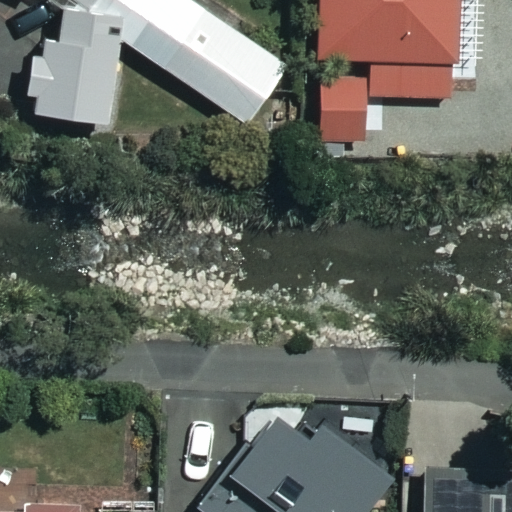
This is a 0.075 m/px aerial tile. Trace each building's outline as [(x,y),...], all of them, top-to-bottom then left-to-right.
[(57,49),(33,46),(23,122),(101,132),(112,44),(239,125),(281,60),(206,13),(214,1),(212,0),(15,0),(27,7),(30,0),(41,0),(62,13),(57,49)] [(451,77),(477,78),(481,0),(317,0),(315,59),(371,61),(369,97),(450,100),(451,77)] [(360,77),(317,77),(316,136),(360,136),(360,77)] [(200,511),(358,511),(379,485),(277,407),(198,510),(200,511)] [(511,511),(511,477),(422,475),(421,511),(511,511)]
